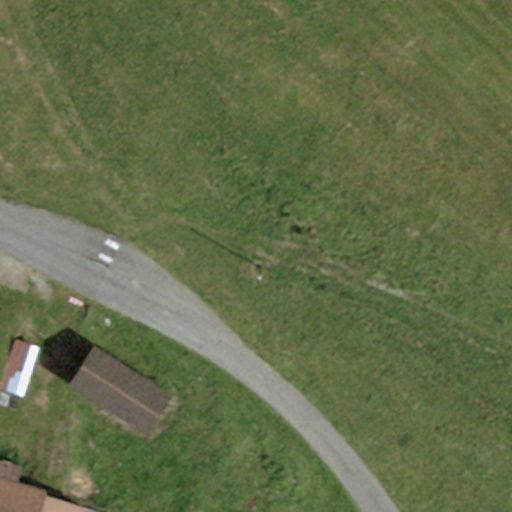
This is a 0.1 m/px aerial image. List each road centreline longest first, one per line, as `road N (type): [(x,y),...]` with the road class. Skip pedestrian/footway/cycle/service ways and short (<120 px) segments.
road 1 (track): [(67,254),(119,217),(169,217),(377,291),(511,357)]
road 2 (tertiary): [(0,226),(105,273),(237,358),(297,411),(382,511)]
